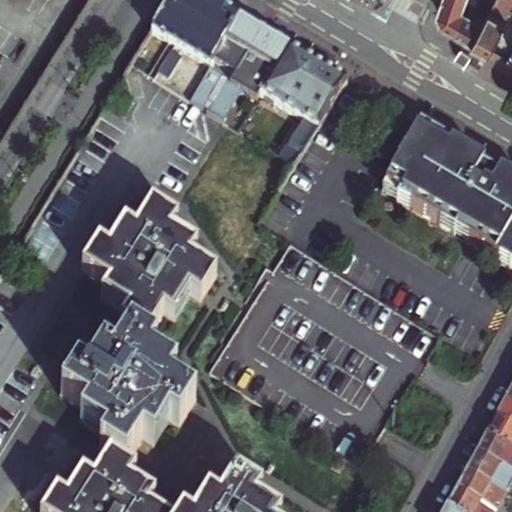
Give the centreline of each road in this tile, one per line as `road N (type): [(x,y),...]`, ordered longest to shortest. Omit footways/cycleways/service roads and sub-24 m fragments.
road 1 (residential): [(118,0),(0,186)]
road 2 (residential): [(511,359),(429,511)]
road 3 (secondary): [(384,48),(511,124)]
